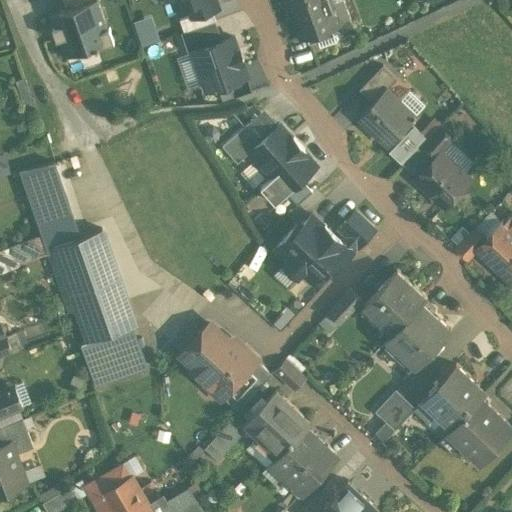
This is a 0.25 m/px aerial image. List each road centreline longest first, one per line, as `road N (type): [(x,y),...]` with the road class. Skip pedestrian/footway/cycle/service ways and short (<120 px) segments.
road 1 (residential): [(254,0),(313,118),(511,343)]
road 2 (residential): [(19,0),(64,130)]
